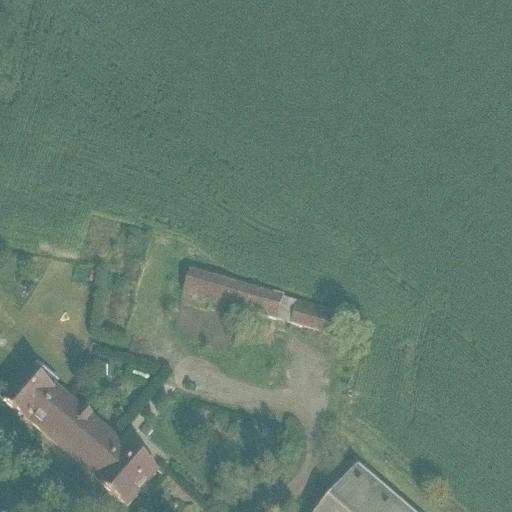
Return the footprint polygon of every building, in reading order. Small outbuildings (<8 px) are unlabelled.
[(114,254),(112,273),(139,275),(141,256),(114,254)] [(182,295),(336,340),(343,316),(297,302),(296,305),(282,300),(283,298),(190,270),(182,295)] [(54,387),(55,388),(60,381),(38,362),(30,372),(51,390),(54,387)] [(63,454),(93,420),(55,388),(54,387),(51,390),(30,372),(3,404),(26,424),(27,423),(63,454)] [(99,486),(126,510),(157,474),(127,448),(126,449),(93,420),(63,454),(100,485),(99,486)] [(406,511),(358,470),(320,511),(406,511)] [(186,508),(191,504),(170,483),(165,487),(186,508)]
